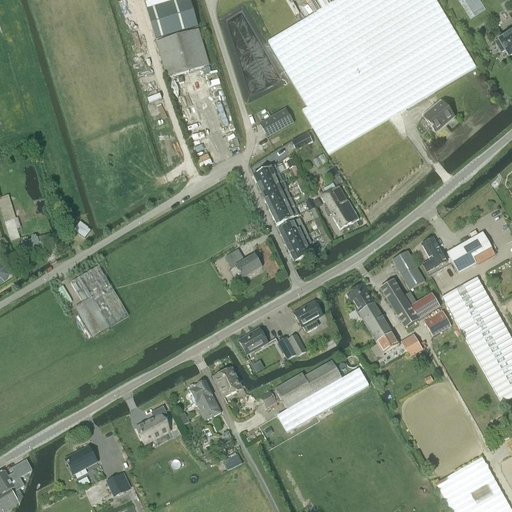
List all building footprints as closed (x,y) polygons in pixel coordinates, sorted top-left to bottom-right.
[(188,0),(143,0),(155,40),(197,28),(188,0)] [(306,108),(301,111),(328,156),(475,68),(434,0),(307,0),(315,13),(267,42),(306,108)] [(198,30),(155,43),(166,79),(208,66),(198,30)] [(498,41),(494,44),(500,53),(504,51),(508,57),(511,54),(511,31),(497,41),(498,41)] [(441,104),(423,119),(435,134),(453,119),(441,104)] [(285,110),(259,125),(267,139),(293,124),(285,110)] [(306,134),(291,143),(296,153),(312,144),(306,134)] [(291,160),(285,162),(289,170),(295,168),(291,160)] [(278,175),(274,167),(253,177),(257,185),(276,176),(278,175)] [(293,178),(299,176),(295,168),(289,170),(293,178)] [(278,175),(276,176),(257,185),(260,193),(276,186),(282,183),(280,180),(282,179),(280,174),(278,175)] [(297,186),(303,184),(299,176),(293,178),(297,186)] [(282,183),(276,186),(260,193),(264,201),(284,192),(285,192),(282,183)] [(301,195),(307,192),(303,184),(297,186),(301,195)] [(353,212),(339,188),(335,190),(332,185),(323,190),(326,195),(321,197),(328,208),(323,211),(327,218),(332,215),(340,230),(351,224),(351,225),(358,221),(353,212)] [(285,192),(284,192),(264,201),(268,210),(283,202),(289,200),(285,192)] [(307,192),(301,195),(305,203),(310,200),(307,192)] [(0,210),(3,221),(4,223),(10,242),(19,240),(13,220),(15,219),(8,196),(0,198),(0,210)] [(289,200),(283,202),(268,210),(272,218),(293,208),(289,200)] [(305,203),(304,203),(308,211),(314,208),(310,200),(305,203)] [(321,206),(317,200),(312,202),(316,209),(321,206)] [(272,218),(276,227),(297,216),(294,208),(293,208),(272,218)] [(308,212),(309,212),(313,221),(319,218),(314,208),(308,211),(308,212)] [(324,224),(322,225),(319,218),(313,221),(317,229),(325,226),(324,224)] [(303,228),(299,220),(278,230),(281,238),(301,229),(303,228)] [(84,240),(90,232),(79,223),(73,231),(84,240)] [(321,237),(328,233),(325,226),(317,229),(321,237)] [(303,228),(301,229),(281,238),(285,246),(301,239),(306,235),(303,228)] [(330,241),(332,240),(328,233),(321,237),(320,237),(324,246),(330,243),(330,241)] [(477,267),(496,256),(483,233),(446,254),(457,275),(476,264),(477,267)] [(54,234),(36,238),(35,236),(31,237),(31,240),(30,240),(31,241),(21,244),(24,256),(41,251),(42,254),(44,253),(43,251),(47,250),(45,243),(56,241),(54,234)] [(301,239),(285,246),(289,254),(309,245),(311,244),(306,235),(301,239)] [(57,250),(69,247),(67,240),(55,243),(57,250)] [(421,247),(429,262),(422,266),(428,277),(447,266),(432,240),(421,247)] [(314,256),(313,254),(309,245),(289,254),(293,263),(308,256),(309,258),(314,256)] [(242,263),(236,252),(224,258),(231,270),(235,268),(242,280),(261,268),(254,256),(242,263)] [(407,253),(392,262),(409,292),(424,283),(407,253)] [(75,309),(92,338),(128,317),(98,267),(70,283),(83,304),(75,309)] [(511,341),(477,278),(441,298),(502,405),(511,399),(511,341)] [(379,290),(404,331),(439,309),(431,295),(416,304),(409,293),(403,297),(393,281),(379,290)] [(362,286),(346,296),(355,311),(348,316),(352,322),(359,318),(375,344),(392,334),(373,304),(362,286)] [(322,317),(314,303),(293,315),(301,329),(302,328),(305,335),(318,327),(315,321),(322,317)] [(432,339),(450,328),(442,313),(423,323),(432,339)] [(238,342),(246,356),(267,344),(259,330),(238,342)] [(377,346),(370,350),(376,359),(399,346),(392,334),(375,344),(377,346)] [(306,353),(296,336),(287,341),(296,356),(297,358),(306,353)] [(409,358),(420,352),(411,336),(400,343),(409,358)] [(277,344),(288,361),(296,356),(287,341),(286,339),(277,344)] [(331,362),(303,378),(301,374),(274,390),(275,391),(271,393),(277,404),(281,401),(287,411),(276,417),(286,434),(368,387),(358,370),(341,380),(331,362)] [(231,370),(213,378),(223,399),(241,390),(231,370)] [(196,405),(204,422),(220,414),(205,383),(195,388),(193,387),(189,389),(189,392),(192,397),(191,401),(193,405),(196,405)] [(269,393),(260,399),(265,409),(275,403),(269,393)] [(153,419),(136,429),(143,443),(152,439),(153,441),(169,433),(162,420),(167,418),(162,408),(151,414),(153,419)] [(183,415),(177,418),(182,427),(188,423),(183,415)] [(88,447),(64,460),(72,476),(97,463),(88,447)] [(227,472),(242,464),(237,455),(223,462),(227,472)] [(448,511),(511,511),(481,459),(434,486),(448,511)] [(13,474),(7,478),(4,473),(0,475),(0,511),(6,511),(19,505),(19,506),(23,498),(18,491),(24,487),(19,480),(31,472),(32,471),(26,461),(11,470),(13,474)] [(149,469),(136,475),(145,493),(158,487),(149,469)] [(117,477),(105,482),(113,499),(125,493),(117,477)]
